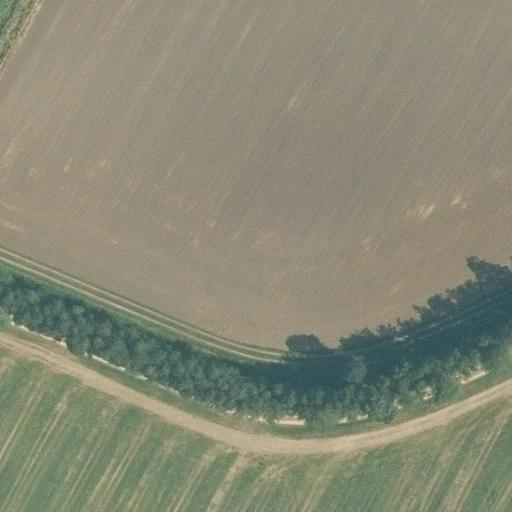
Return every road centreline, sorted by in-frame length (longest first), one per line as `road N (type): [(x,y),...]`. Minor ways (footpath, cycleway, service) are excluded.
road 1 (track): [(511,292),(373,354),(290,356),(0,245)]
road 2 (track): [(511,353),(378,413),(287,421),(0,314)]
